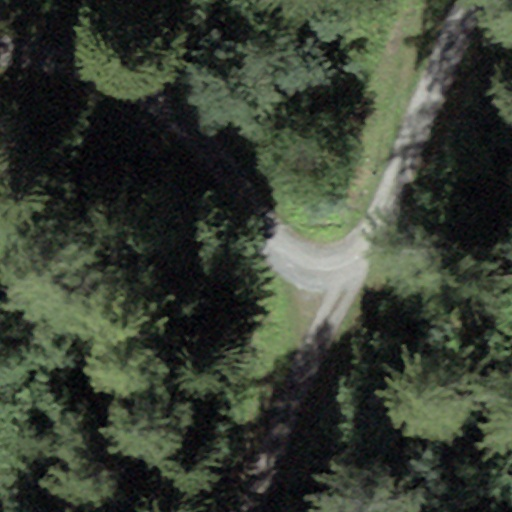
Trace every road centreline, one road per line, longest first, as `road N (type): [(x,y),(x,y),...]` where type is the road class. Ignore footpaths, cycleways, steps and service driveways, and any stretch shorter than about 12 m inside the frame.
road 1 (track): [(0,50),(83,67),(162,102),(209,138),(330,316)]
road 2 (track): [(470,0),(330,316)]
road 3 (track): [(330,316),(250,511)]
